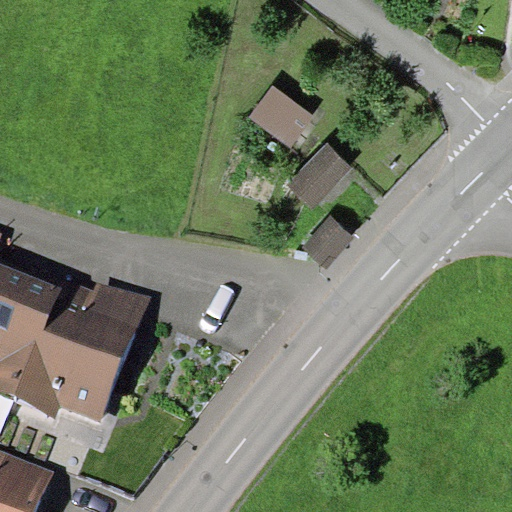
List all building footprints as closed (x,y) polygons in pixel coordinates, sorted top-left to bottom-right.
[(273,84),(251,114),(298,149),(320,119),(273,84)] [(327,142),(287,183),(314,209),(354,167),(327,142)] [(355,238),(331,217),(304,248),(328,269),(355,238)] [(0,392),(14,399),(60,287),(0,263),(0,392)] [(95,292),(63,279),(60,287),(14,399),(54,417),(58,405),(101,422),(152,296),(99,283),(95,292)] [(0,511),(37,511),(54,472),(0,450),(0,511)]
